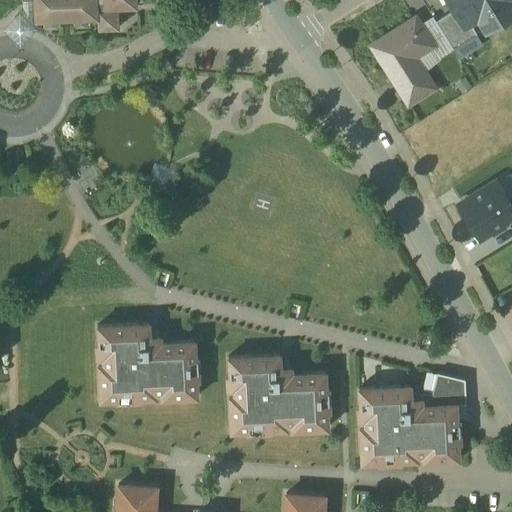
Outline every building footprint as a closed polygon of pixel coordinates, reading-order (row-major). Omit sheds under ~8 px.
[(34,0),(35,21),(99,18),(99,29),(119,28),(118,7),(137,6),(136,0),(34,0)] [(447,0),(454,10),(464,27),(470,23),(489,11),(498,26),(511,17),(511,5),(508,0),(447,0)] [(464,27),(454,10),(436,21),(453,49),(477,34),(470,23),(464,27)] [(415,19),(373,45),(409,102),(433,87),(414,57),(431,46),(432,45),(421,28),(415,19)] [(436,21),(435,19),(421,28),(432,45),(431,46),(439,58),(453,49),(436,21)] [(511,201),(497,176),(453,202),(477,242),(511,220),(511,201)] [(150,337),(149,323),(98,325),(99,346),(105,345),(105,355),(99,356),(99,358),(103,358),(104,363),(99,364),(100,400),(117,399),(117,393),(127,393),(128,401),(130,401),(129,392),(139,392),(139,398),(156,397),(156,393),(161,393),(161,398),(197,396),(197,379),(191,380),(190,370),(199,369),(199,367),(190,368),(190,358),(196,358),(195,340),(161,342),(161,336),(155,336),(150,337)] [(280,354),(228,356),(229,377),(235,377),(236,387),(230,387),(230,389),(234,389),(234,394),(229,395),(231,431),(248,430),(248,424),(258,424),(258,432),(260,432),(260,424),(270,423),(270,429),(287,428),(287,424),(292,424),(292,429),(328,428),(327,410),(321,411),(321,401),(330,400),(329,398),(321,399),(320,389),(326,389),(325,371),(292,373),(291,367),(286,368),(281,368),(280,354)] [(410,385),(359,387),(360,408),(366,408),(366,418),(360,418),(361,420),(365,420),(365,426),(360,426),(362,462),(379,461),(378,455),(388,455),(389,463),(391,463),(390,455),(400,454),(400,460),(418,459),(417,455),(422,455),(423,461),(459,459),(458,442),(452,442),(452,432),(460,431),(460,430),(451,430),(451,420),(457,420),(456,403),(422,404),(422,399),(416,399),(411,399),(410,385)] [(156,487),(119,484),(118,501),(121,501),(119,511),(323,511),(324,496),(286,493),(285,511),(148,511),(149,505),(155,506),(156,487)]
